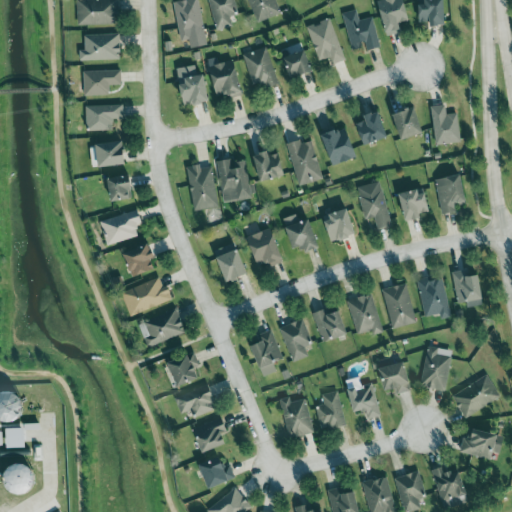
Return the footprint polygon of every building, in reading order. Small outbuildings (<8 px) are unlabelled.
[(76,0),(78,25),(118,24),(117,0),(76,0)] [(190,33),(205,30),(198,0),(176,0),(173,1),(181,41),(191,39),(190,33)] [(230,17),(239,14),(235,0),(208,0),(217,30),(233,26),(230,17)] [(248,0),(256,22),(280,15),(275,0),(248,0)] [(409,21),(404,0),(378,0),(386,35),(401,32),(399,22),(409,21)] [(418,0),(419,22),(430,21),(430,25),(445,24),(444,0),(418,0)] [(373,16),(359,20),(357,9),(342,13),(351,51),(364,48),(365,50),(380,47),(373,16)] [(330,18),(307,27),(320,61),(330,57),(332,64),(345,60),(330,18)] [(120,59),(120,33),(84,35),(85,50),(79,50),(80,61),(120,59)] [(254,90),(278,82),(267,47),(243,54),(254,90)] [(312,69),(306,49),(283,57),(290,77),(312,69)] [(210,65),(216,97),(242,92),(236,60),(210,65)] [(121,70),(83,71),(84,96),(110,95),(109,85),(121,85),(121,70)] [(184,104),(208,102),(206,76),(181,79),(184,104)] [(124,119),(124,105),(86,106),(87,130),(113,129),(113,119),(124,119)] [(431,106),(436,145),(462,141),(457,113),(446,114),(445,105),(431,106)] [(424,133),(417,107),(394,113),(401,139),(424,133)] [(365,146),(389,136),(379,110),(365,116),(366,120),(356,124),(365,146)] [(333,166),(357,157),(346,126),(322,135),(333,166)] [(298,186),(322,179),(312,141),(302,143),(301,140),(286,143),(298,186)] [(126,165),(125,142),(97,142),(98,166),(126,165)] [(284,176),(279,150),(255,155),(260,181),(284,176)] [(217,161),(223,202),(253,198),(247,160),(232,162),(231,159),(217,161)] [(219,206),(211,166),(202,168),(201,164),(186,167),(194,211),(219,206)] [(442,214),(457,212),(455,203),(467,201),(462,174),(436,179),(442,214)] [(133,199),(131,176),(108,177),(110,201),(133,199)] [(365,219),(375,217),(377,229),(391,225),(380,181),(357,187),(365,219)] [(429,217),(424,188),(400,193),(406,221),(429,217)] [(326,221),(330,240),(356,235),(350,208),(330,212),(332,220),(326,221)] [(108,246),(139,235),(136,226),(142,223),(138,209),(100,222),(108,246)] [(283,218),(293,249),(302,246),(304,252),(320,247),(310,218),(299,222),(296,214),(283,218)] [(284,261),(271,228),(247,237),(258,266),(269,262),(271,266),(284,261)] [(154,269),(150,259),(155,257),(149,243),(123,253),(132,277),(154,269)] [(225,282),(248,275),(240,248),(230,251),(228,246),(216,250),(225,282)] [(452,272),(458,304),(466,302),(467,308),(484,305),(479,274),(463,277),(462,270),(452,272)] [(130,316),(173,299),(167,286),(163,288),(158,277),(120,293),(130,316)] [(441,319),(451,317),(443,278),(430,280),(429,277),(417,280),(424,317),(439,314),(441,319)] [(383,289),(392,329),(416,323),(407,284),(383,289)] [(371,293),(347,301),(357,335),(372,330),(374,335),(384,332),(371,293)] [(321,341),(347,335),(340,306),(314,312),(321,341)] [(139,322),(147,346),(185,333),(177,309),(139,322)] [(308,356),(304,346),(311,344),(303,319),(280,327),(291,361),(308,356)] [(251,346),(263,377),(277,371),(273,362),(282,359),(272,330),(259,334),(262,342),(251,346)] [(453,351),(428,346),(420,385),(444,391),(453,351)] [(201,378),(194,353),(169,361),(177,386),(201,378)] [(405,362),(392,365),(390,358),(378,361),(385,391),(395,388),(397,394),(412,391),(405,362)] [(452,396),(465,418),(500,398),(487,375),(452,396)] [(354,412),(365,410),(367,419),(380,416),(373,383),(362,385),(360,377),(347,380),(354,412)] [(181,414),(191,410),(194,417),(216,409),(208,385),(175,397),(181,414)] [(20,391),(0,391),(0,419),(21,419),(20,391)] [(346,424),(337,391),(321,395),(324,404),(315,407),(322,430),(346,424)] [(313,433),(307,399),(291,402),(290,397),(281,399),(288,438),(313,433)] [(227,430),(223,419),(194,427),(202,453),(226,445),(222,432),(227,430)] [(460,452),(491,460),(493,452),(500,453),(504,436),(475,429),(472,440),(463,438),(460,452)] [(200,464),(209,489),(235,479),(230,465),(225,466),(222,456),(200,464)] [(36,491),(33,464),(5,467),(8,494),(36,491)] [(461,470),(444,474),(443,468),(434,470),(442,510),(468,504),(461,470)] [(408,511),(420,509),(418,499),(425,498),(419,472),(395,477),(402,511),(408,511)] [(395,511),(387,477),(362,482),(369,511),(395,511)] [(329,489),(331,511),(358,511),(356,493),(339,495),(338,488),(329,489)] [(208,511),(243,511),(250,508),(239,489),(206,508),(208,511)]
